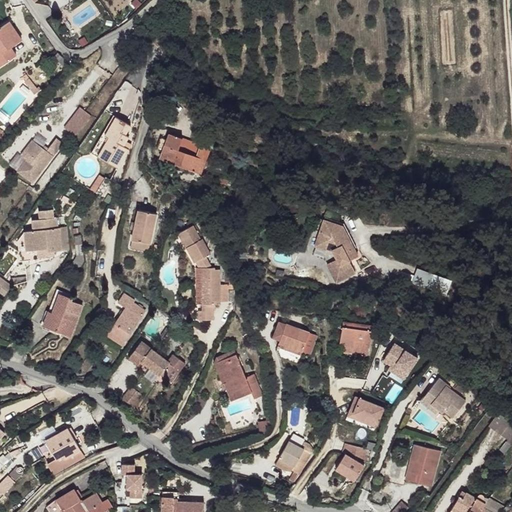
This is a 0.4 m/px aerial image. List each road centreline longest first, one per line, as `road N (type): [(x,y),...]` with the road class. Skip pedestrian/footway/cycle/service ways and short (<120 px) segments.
road 1 (residential): [(339,511),(200,469),(79,385),(0,363)]
road 2 (residential): [(155,0),(109,43),(83,53),(68,49),(30,0)]
road 3 (unknown): [(511,204),(475,222),(363,236)]
road 4 (unknown): [(155,437),(64,476),(24,511)]
